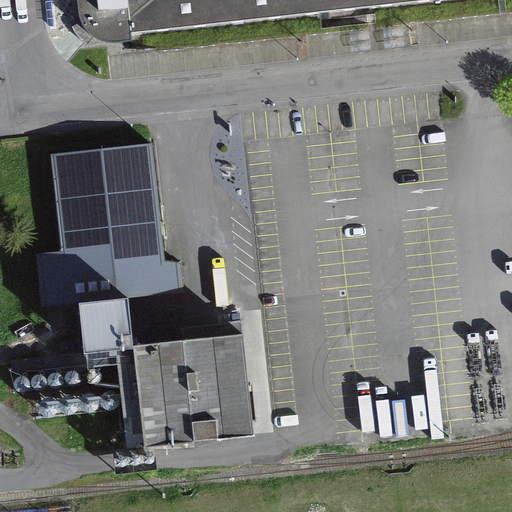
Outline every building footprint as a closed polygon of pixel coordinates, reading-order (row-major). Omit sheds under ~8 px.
[(76,0),(79,18),(85,29),(94,38),(105,43),(117,43),(132,42),(131,34),(435,0),(76,0)] [(37,253),(42,306),(78,302),(128,297),(183,292),(181,263),(165,265),(153,143),(52,153),(62,250),(37,253)] [(0,207),(29,205),(22,149),(0,151),(0,207)] [(133,345),(128,297),(78,302),(85,367),(118,364),(124,416),(131,416),(132,423),(137,422),(137,428),(143,427),(145,445),(254,434),(243,334),(133,345)] [(11,372),(42,369),(41,357),(10,360),(11,372)]
